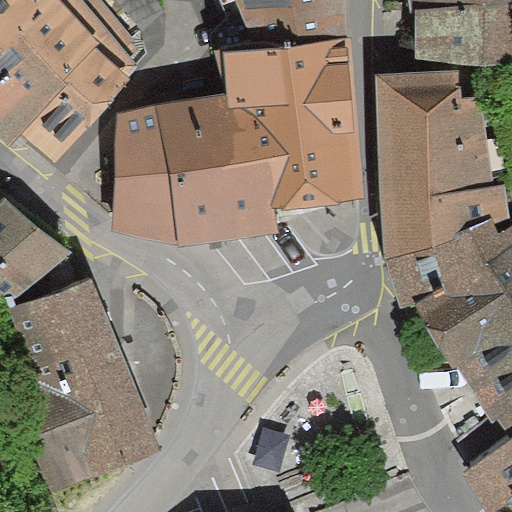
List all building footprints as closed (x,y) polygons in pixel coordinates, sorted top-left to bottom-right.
[(0,0),(0,112),(53,157),(132,68),(134,44),(95,0),(0,0)] [(343,0),(224,0),(242,39),(345,33),(343,0)] [(511,39),(511,0),(495,0),(419,4),(418,49),(501,61),(511,50),(511,39)] [(161,106),(118,116),(113,217),(182,233),(276,220),(272,187),(355,177),(345,33),(242,39),(220,42),(234,99),(161,106)] [(453,73),(380,75),(388,259),(496,222),(508,220),(501,182),(484,183),(479,92),(454,92),(453,73)] [(60,246),(5,203),(0,208),(0,293),(3,296),(32,270),(60,246)] [(443,342),(482,414),(494,406),(511,393),(511,230),(504,236),(496,222),(388,259),(400,300),(418,295),(443,342)] [(3,296),(9,309),(36,372),(11,383),(53,482),(154,440),(87,277),(47,294),(32,270),(3,296)] [(511,393),(494,406),(503,417),(511,430),(464,468),(488,507),(508,495),(511,501),(511,393)]
